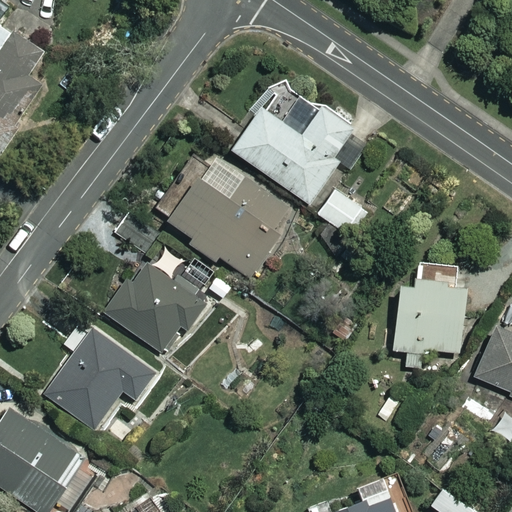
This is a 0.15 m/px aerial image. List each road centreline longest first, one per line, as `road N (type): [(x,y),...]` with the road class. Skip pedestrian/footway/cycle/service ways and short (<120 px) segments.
road 1 (residential): [(0,308),(205,33),(214,0)]
road 2 (residential): [(274,0),(511,164)]
